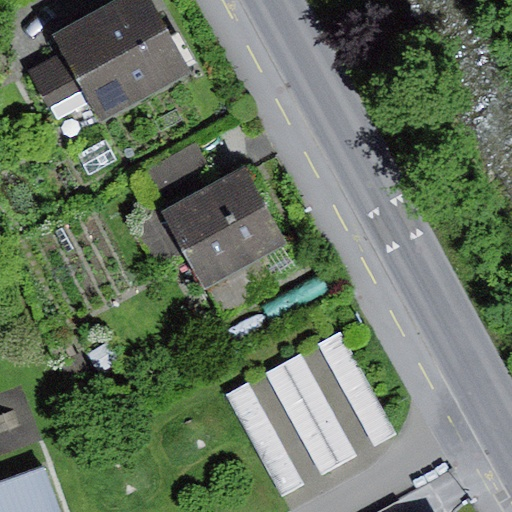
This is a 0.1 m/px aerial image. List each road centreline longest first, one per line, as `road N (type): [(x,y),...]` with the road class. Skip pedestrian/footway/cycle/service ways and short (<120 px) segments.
road 1 (residential): [(268,0),(488,423)]
road 2 (residential): [(488,423),(334,511)]
